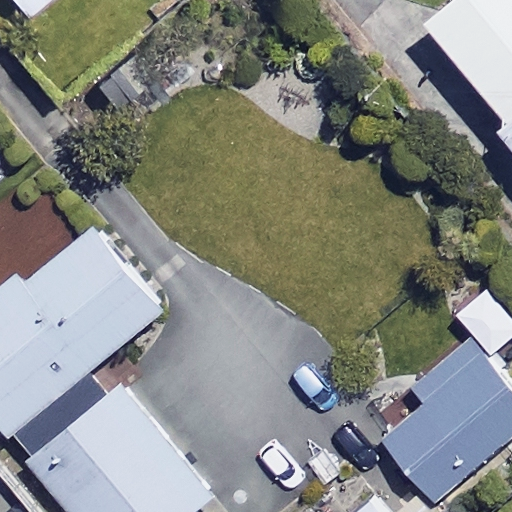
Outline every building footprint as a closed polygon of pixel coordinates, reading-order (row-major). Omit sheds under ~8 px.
[(40,0),(8,0),(22,16),(40,0)] [(511,0),(433,0),(421,10),(505,111),(496,118),(511,137),(511,0)] [(163,303),(94,220),(34,270),(26,260),(0,282),(0,421),(8,432),(163,303)] [(511,330),(511,302),(494,280),(460,306),(491,347),(511,330)] [(511,433),(511,389),(479,349),(380,431),(435,497),(511,433)] [(212,511),(197,494),(208,484),(118,375),(27,450),(78,511),(212,511)] [(396,511),(376,489),(350,511),(396,511)]
